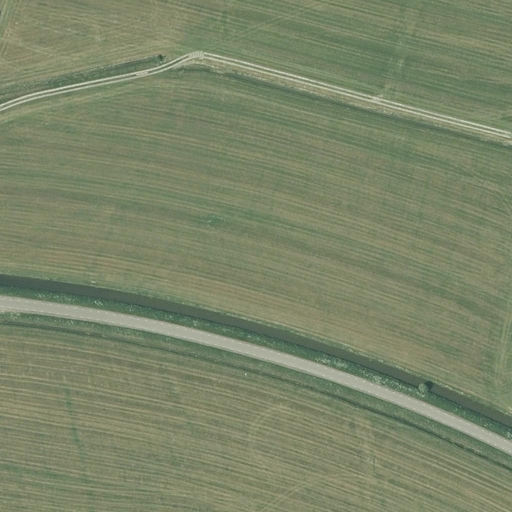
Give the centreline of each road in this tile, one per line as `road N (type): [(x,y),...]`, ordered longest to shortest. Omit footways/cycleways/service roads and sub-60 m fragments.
road 1 (tertiary): [(511,449),(277,358),(164,329),(0,303)]
road 2 (track): [(0,108),(198,56),(508,135)]
